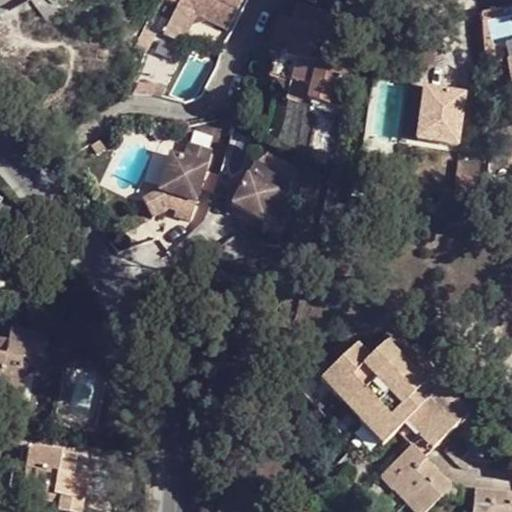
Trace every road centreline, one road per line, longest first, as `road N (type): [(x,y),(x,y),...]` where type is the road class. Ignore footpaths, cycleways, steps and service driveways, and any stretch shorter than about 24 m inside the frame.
road 1 (tertiary): [(0,143),(136,308),(159,353),(171,406),(171,511)]
road 2 (unknown): [(33,184),(122,128),(198,126),(231,114),(256,80),(283,0)]
